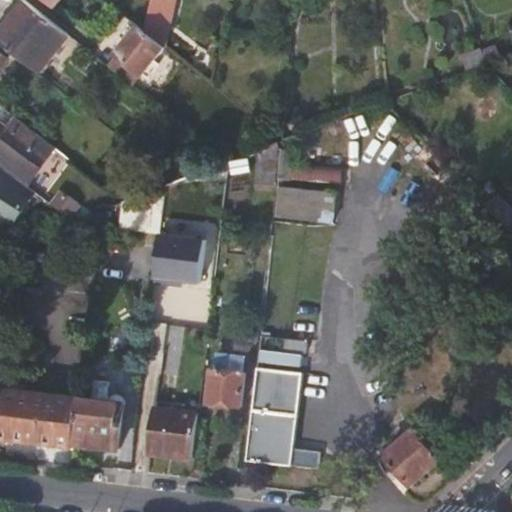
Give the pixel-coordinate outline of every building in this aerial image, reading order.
[(27,0),(23,0),(0,29),(0,41),(39,73),(70,34),(27,0)] [(151,0),(145,30),(164,46),(174,0),(151,0)] [(142,76),(165,47),(164,46),(145,30),(138,25),(115,55),(116,56),(140,75),(142,76)] [(463,57),(468,72),(486,66),(488,65),(483,49),(463,57)] [(0,70),(9,60),(0,52),(0,70)] [(133,85),(140,75),(116,56),(108,65),(133,85)] [(43,154),(50,145),(15,117),(0,135),(0,148),(4,152),(35,176),(49,159),(43,154)] [(256,188),(275,190),(276,183),(281,142),(260,150),(256,188)] [(0,164),(26,186),(35,176),(4,152),(0,157),(0,164)] [(251,170),(246,155),(231,161),(236,175),(251,170)] [(0,168),(0,228),(1,229),(7,220),(13,224),(33,193),(0,168)] [(331,189),(276,183),(275,190),(273,215),(329,221),(331,189)] [(121,224),(161,231),(167,185),(125,200),(121,224)] [(511,209),(497,194),(486,205),(511,233),(511,232),(511,209)] [(64,213),(72,219),(83,204),(75,198),(64,213)] [(155,278),(201,284),(208,235),(162,229),(155,278)] [(283,350),(293,351),(294,339),(284,337),(283,350)] [(294,339),(293,351),(305,351),(306,341),(294,339)] [(264,347),(262,362),(304,368),(306,354),(264,347)] [(302,371),(255,366),(245,459),(291,464),(302,371)] [(245,372),(213,368),(209,402),(243,406),(245,372)] [(78,396),(0,386),(0,436),(72,446),(78,396)] [(124,402),(78,396),(72,446),(118,451),(124,402)] [(150,454),(192,459),(198,409),(157,405),(150,454)] [(411,485),(443,458),(416,426),(386,452),(411,485)]
